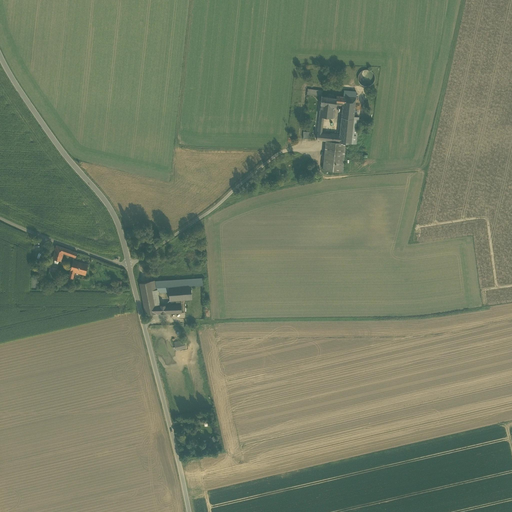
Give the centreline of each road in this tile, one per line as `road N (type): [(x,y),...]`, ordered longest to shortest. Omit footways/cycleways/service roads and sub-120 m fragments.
road 1 (track): [(462,0),(421,164),(214,205)]
road 2 (unclassified): [(189,511),(128,264)]
road 3 (unclassified): [(128,264),(111,212),(34,114),(0,54)]
road 4 (unclassified): [(128,264),(0,218)]
